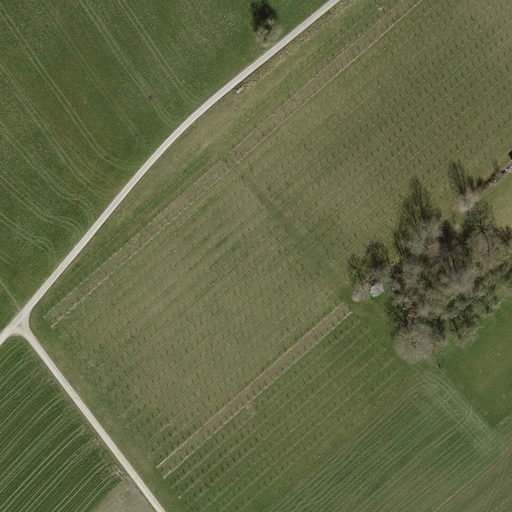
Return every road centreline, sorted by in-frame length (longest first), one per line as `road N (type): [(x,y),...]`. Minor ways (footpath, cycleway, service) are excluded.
road 1 (track): [(332,0),(189,119),(0,344)]
road 2 (track): [(21,320),(162,511)]
